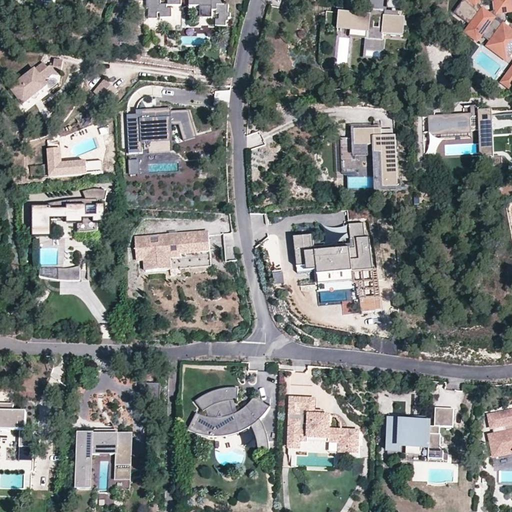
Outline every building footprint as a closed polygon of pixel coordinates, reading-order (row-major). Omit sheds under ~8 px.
[(172,18),(172,9),(167,9),(167,6),(182,6),(181,0),(189,0),(190,6),(201,7),(201,8),(213,8),(213,11),(217,12),(217,15),(220,15),(220,21),(217,20),(216,27),(227,27),(227,22),(229,23),(229,19),(231,19),(231,14),(229,14),(229,6),(225,5),(225,0),(151,0),(152,0),(147,1),(147,10),(149,10),(149,20),(158,20),(158,14),(161,14),(161,19),(172,18)] [(371,0),(370,11),(370,16),(353,14),(339,13),(337,27),(351,28),(369,30),(368,40),(367,49),(382,50),(383,34),(403,36),(404,19),(398,19),(399,13),(386,12),(386,0),(371,0)] [(403,0),(386,0),(386,12),(399,13),(402,14),(402,9),(403,0)] [(464,0),(454,13),(471,26),(466,33),(474,39),(478,33),(482,36),(491,43),(494,40),(511,54),(511,31),(505,26),(495,19),(495,13),(488,14),(477,5),(480,0),(464,0)] [(495,19),(505,26),(507,22),(506,13),(498,15),(495,0),(491,0),(493,1),(495,13),(495,19)] [(511,0),(495,0),(498,15),(506,13),(511,12),(511,0)] [(213,8),(201,8),(201,20),(213,20),(213,11),(213,8)] [(369,30),(351,28),(350,38),(365,39),(368,40),(369,30)] [(507,61),(511,54),(494,40),(491,43),(488,47),(507,61)] [(381,60),(382,50),(367,49),(366,59),(381,60)] [(11,90),(24,106),(48,87),(44,82),(53,75),(62,76),(63,62),(55,61),(54,68),(50,67),(48,69),(44,64),(11,90)] [(511,90),(511,88),(511,69),(502,83),(511,90)] [(105,81),(95,94),(108,104),(118,92),(105,81)] [(511,116),(492,117),(493,119),(489,119),(489,112),(479,112),(479,107),(471,107),(471,116),(452,117),(452,115),(436,116),(437,118),(435,118),(436,133),(472,132),(479,131),(481,158),(486,158),(486,166),(503,166),(502,157),(494,157),(494,137),(493,134),(511,132),(511,116)] [(180,126),(182,142),(194,140),(190,112),(172,112),(171,109),(137,111),(137,116),(128,116),(130,154),(143,154),(142,138),(173,137),(172,126),(180,126)] [(436,133),(435,118),(429,118),(430,140),(472,139),(472,132),(436,133)] [(109,126),(101,128),(106,146),(110,144),(109,126)] [(352,140),(352,134),(378,133),(378,128),(347,129),(347,140),(352,140)] [(399,195),(397,137),(378,138),(378,133),(352,134),(352,140),(347,140),(337,141),(339,176),(352,175),(352,178),(340,179),(341,191),(347,191),(347,180),(372,179),(372,190),(373,190),(373,196),(399,195)] [(102,163),(61,165),(60,150),(46,151),(48,181),(87,179),(87,174),(102,174),(102,163)] [(138,162),(128,162),(129,176),(139,175),(138,162)] [(87,201),(98,201),(106,201),(108,192),(97,190),(93,190),(89,191),(83,193),(87,201)] [(43,234),(50,235),(50,221),(67,221),(78,221),(78,226),(78,235),(99,233),(99,226),(99,218),(87,218),(87,209),(99,209),(98,201),(87,201),(67,202),(43,206),(30,207),(30,233),(34,233),(43,234)] [(107,209),(99,209),(87,209),(87,218),(99,218),(99,226),(107,225),(107,209)] [(294,238),(297,268),(307,267),(316,266),(317,271),(318,276),(352,272),(373,270),(369,237),(365,238),(363,223),(349,224),(350,240),(356,239),(358,252),(350,252),(350,248),(315,252),(314,248),(313,236),(294,238)] [(212,267),(209,233),(139,239),(140,249),(136,249),(137,261),(146,260),(147,272),(212,267)] [(224,259),(235,259),(233,234),(223,234),(224,259)] [(315,252),(350,248),(350,252),(358,252),(356,239),(350,240),(351,244),(314,248),(315,252)] [(40,277),(59,281),(59,270),(49,269),(40,267),(40,277)] [(62,270),(59,270),(59,281),(64,282),(80,282),(80,268),(70,270),(62,270)] [(352,272),(318,276),(319,285),(353,281),(352,272)] [(160,394),(159,385),(151,386),(151,395),(160,394)] [(199,401),(196,403),(204,413),(206,411),(209,418),(202,417),(196,414),(188,431),(195,434),(204,437),(214,438),(226,437),(239,434),(251,427),(256,440),(258,451),(269,451),(269,446),(267,437),(265,429),(260,421),(266,413),(270,408),(262,403),(254,398),(251,402),(247,407),(241,412),(238,414),(234,402),(238,402),(238,389),(232,389),(225,390),(211,393),(199,401)] [(358,454),(359,432),(330,430),(330,417),(324,416),(308,416),(308,426),(304,425),(304,416),(305,399),(290,399),(289,446),(300,447),(300,443),(308,443),(308,440),(329,440),(329,444),(339,444),(349,445),(349,454),(358,454)] [(305,399),(304,416),(308,416),(324,416),(325,412),(315,412),(315,400),(305,399)] [(0,429),(22,430),(21,447),(35,448),(35,431),(28,431),(29,413),(15,413),(15,405),(0,404),(0,429)] [(388,455),(429,457),(429,450),(441,450),(441,435),(440,435),(440,428),(454,428),(454,409),(436,409),(435,428),(430,427),(430,423),(401,422),(401,420),(389,420),(388,455)] [(511,411),(489,417),(492,429),(504,426),(505,434),(490,437),(495,457),(511,453),(511,411)] [(250,442),(256,440),(251,427),(239,434),(244,449),(246,445),(250,442)] [(131,490),(133,436),(118,435),(118,437),(93,436),(93,434),(80,434),(78,489),(91,489),(92,456),(117,457),(116,490),(131,490)] [(338,454),(349,454),(349,445),(339,444),(338,454)] [(429,457),(429,460),(444,461),(444,450),(441,450),(429,450),(429,457)]
